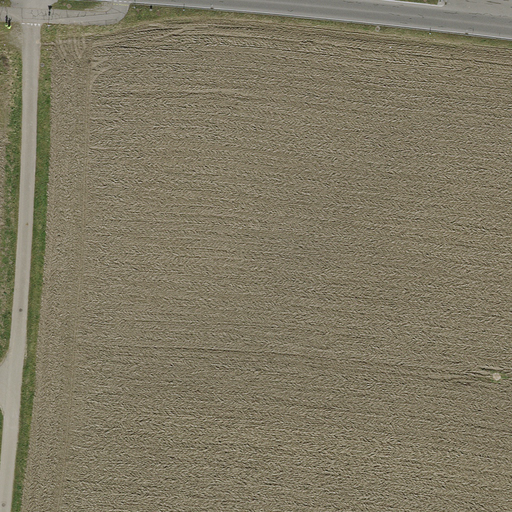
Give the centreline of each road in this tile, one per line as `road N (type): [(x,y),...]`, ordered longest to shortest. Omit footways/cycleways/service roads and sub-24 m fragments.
road 1 (track): [(4,511),(34,0)]
road 2 (secondary): [(265,0),(412,14),(480,2)]
